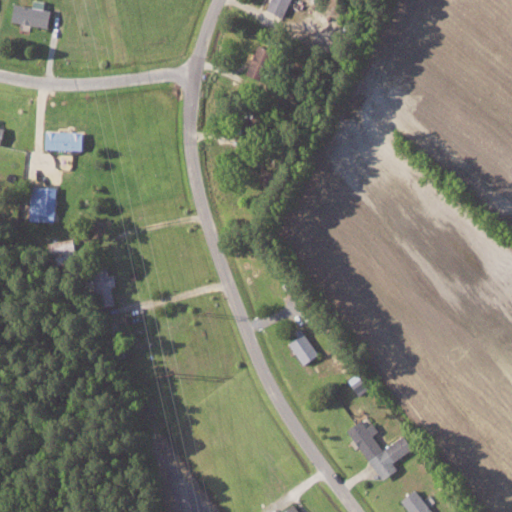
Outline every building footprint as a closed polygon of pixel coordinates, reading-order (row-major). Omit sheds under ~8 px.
[(52,27),(56,9),(47,8),(48,1),(43,0),(36,0),(36,6),(18,2),(15,20),(52,27)] [(286,16),(294,0),(272,0),(269,8),(286,16)] [(278,50),(260,44),(249,74),(267,80),(278,50)] [(0,143),(5,144),(8,127),(0,125),(0,118),(0,143)] [(87,131),(50,130),(49,148),(86,149),(87,131)] [(58,221),(60,186),(34,185),(32,220),(58,221)] [(115,285),(118,285),(118,276),(95,277),(96,305),(116,304),(115,285)] [(298,331),(302,337),(293,343),(307,364),(323,354),(304,327),(298,331)] [(369,389),(362,373),(352,377),(359,393),(369,389)] [(396,461),(416,447),(407,433),(386,448),(376,434),(381,430),(375,422),(369,426),(364,418),(350,428),(386,479),(401,468),(396,461)] [(413,511),(434,511),(421,487),(405,496),(413,511)] [(304,511),(296,502),(283,511),(304,511)]
